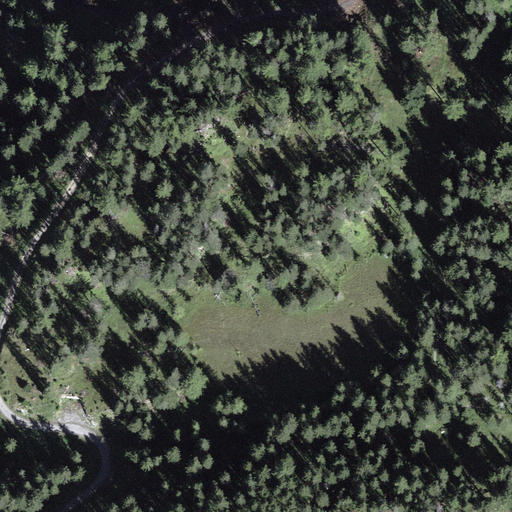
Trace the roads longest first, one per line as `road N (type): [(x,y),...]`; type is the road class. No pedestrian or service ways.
road 1 (track): [(353,0),(339,10),(235,17),(138,71),(111,104),(17,272),(0,324)]
road 2 (track): [(0,398),(13,414),(89,430),(106,445),(107,471),(63,511)]
